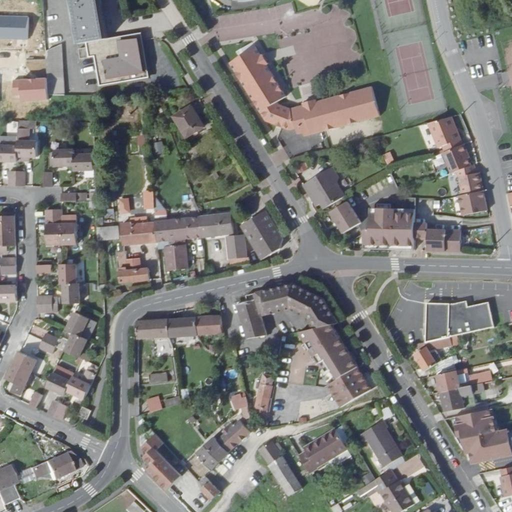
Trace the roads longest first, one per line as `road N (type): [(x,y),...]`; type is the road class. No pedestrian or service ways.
road 1 (primary): [(111,459),(120,430),(121,329),(132,312),(322,263)]
road 2 (residential): [(322,263),(162,0)]
road 3 (residential): [(478,511),(322,263)]
road 4 (unclassified): [(438,0),(481,123),(511,268)]
road 5 (residential): [(0,192),(29,193),(31,303),(0,371)]
road 6 (residential): [(372,399),(250,443),(212,511)]
road 7 (primary): [(322,263),(511,268)]
road 8 (residential): [(0,401),(111,459)]
